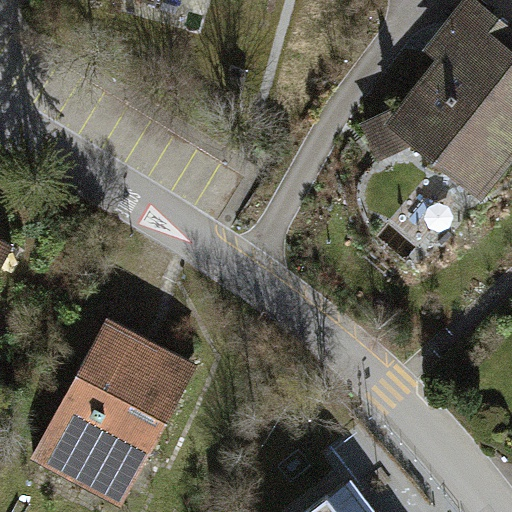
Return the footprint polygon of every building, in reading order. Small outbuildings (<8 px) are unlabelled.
[(415,138),(479,189),(511,148),(511,31),(473,0),(441,39),(455,50),(404,113),(423,128),(415,138)] [(382,155),(415,138),(423,128),(404,113),(369,128),(382,155)] [(0,270),(13,246),(0,239),(0,270)] [(162,424),(195,370),(108,317),(75,371),(77,372),(31,448),(83,479),(111,434),(141,453),(160,423),(162,424)] [(111,434),(83,479),(114,499),(141,453),(111,434)] [(305,511),(342,511),(329,494),(305,511)]
